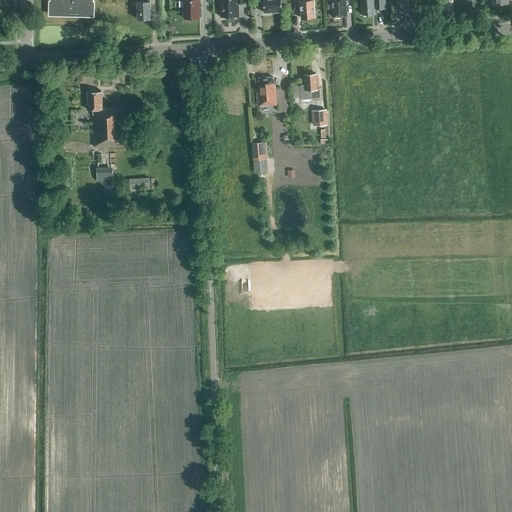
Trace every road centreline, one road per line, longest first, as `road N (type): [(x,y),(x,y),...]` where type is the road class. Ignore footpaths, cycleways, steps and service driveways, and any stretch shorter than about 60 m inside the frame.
road 1 (unclassified): [(200,50),(218,511)]
road 2 (tertiary): [(200,50),(402,35)]
road 3 (tertiary): [(26,62),(200,50)]
